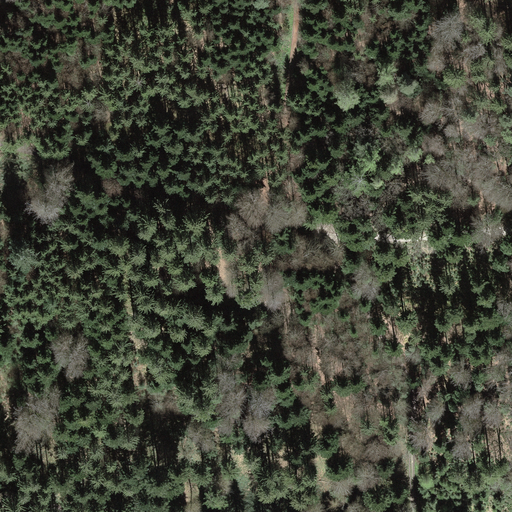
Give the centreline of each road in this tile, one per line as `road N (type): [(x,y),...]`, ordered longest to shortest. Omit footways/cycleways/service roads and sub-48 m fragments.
road 1 (track): [(0,142),(315,226)]
road 2 (track): [(412,511),(413,388),(315,226)]
road 3 (track): [(315,226),(298,190),(287,125),(298,0)]
road 4 (track): [(315,226),(409,235),(511,228)]
